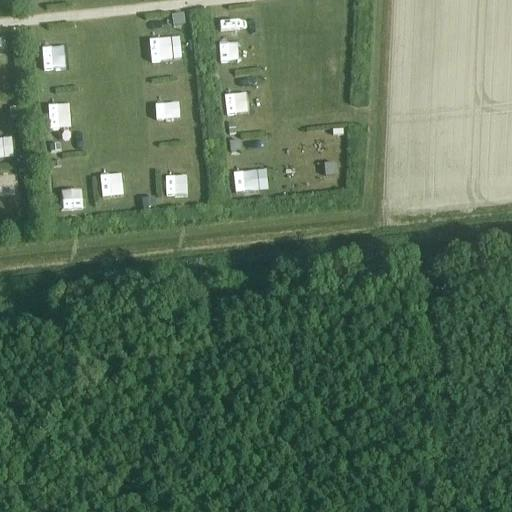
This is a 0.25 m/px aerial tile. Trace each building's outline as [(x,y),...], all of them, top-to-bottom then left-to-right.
[(226,13),(216,14),(217,23),(227,22),(226,13)] [(185,18),(175,19),(176,29),(186,28),(185,18)] [(240,143),(229,144),(230,154),(241,153),(240,143)] [(335,165),(324,165),(325,177),(336,176),(335,165)] [(154,200),(143,201),(143,211),(155,210),(154,200)]
